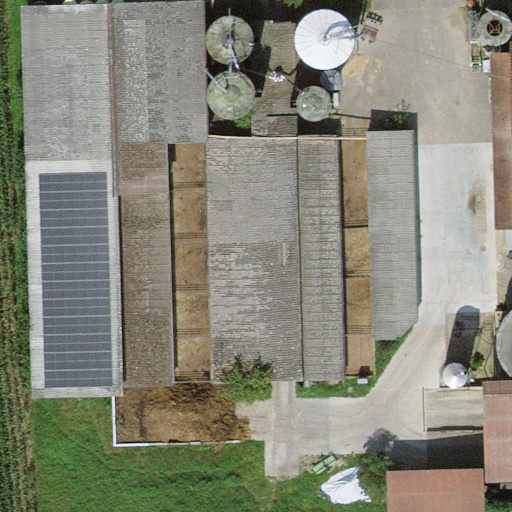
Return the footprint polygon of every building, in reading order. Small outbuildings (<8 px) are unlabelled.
[(335,70),(344,66),(351,59),(356,50),(357,40),(355,30),(350,21),(342,14),(333,11),(323,10),(313,13),(305,19),(299,28),(297,37),(297,47),(301,56),(307,63),(315,69),(325,71),(335,70)] [(483,36),(486,40),(491,43),(496,45),(502,45),(507,43),(511,39),(511,37),(511,18),(508,15),(503,12),(498,11),(492,12),(487,15),(484,19),(482,25),(482,30),(483,36)] [(35,18),(46,386),(173,382),(166,140),(209,138),(205,13),(35,18)] [(212,51),(216,57),(222,62),(230,64),(238,63),(245,61),(251,56),(255,49),(257,42),(256,34),(252,27),(247,21),(240,18),(232,17),(224,18),(218,22),(212,28),(210,35),(209,43),(212,51)] [(262,138),(213,139),(218,383),(342,380),(337,136),(297,137),(295,23),(260,23),(262,138)] [(213,105),(217,111),(224,116),(231,118),(239,118),(246,115),(252,110),(257,103),(258,95),(257,88),(254,81),(248,75),(241,71),(234,70),(226,72),(219,76),(213,82),(210,90),(210,98),(213,105)] [(302,111),(305,116),(310,119),(315,121),(320,120),(326,118),(330,115),(333,110),(334,105),(333,99),(331,94),(327,90),(322,88),(317,87),(311,88),(306,91),(302,95),(300,100),(300,106),(302,111)] [(414,134),(371,135),(376,337),(401,336),(419,316),(414,134)] [(511,323),(511,324),(504,335),(500,348),(501,362),(506,375),(511,381),(511,323)] [(493,494),(511,493),(511,397),(491,398),(493,494)]
